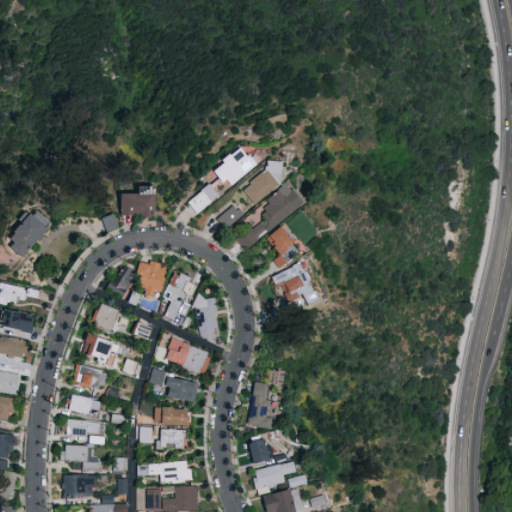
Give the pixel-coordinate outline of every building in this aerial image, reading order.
[(234,186),(229,180),(225,183),(215,172),(226,163),(224,161),(232,154),(233,156),(242,148),(249,157),(251,155),(253,158),(257,155),(262,161),(258,164),(258,165),(234,186)] [(245,191),(253,185),(251,183),(267,171),(267,167),(269,167),(269,161),(285,162),(283,185),(281,185),(256,206),(245,191)] [(203,192),(202,191),(211,184),(220,196),(213,202),(213,203),(199,214),(190,203),(203,192)] [(280,190),(287,184),(292,191),(294,190),(305,204),(269,233),(267,230),(258,238),(260,241),(247,252),(237,240),(251,229),(253,231),(264,222),(266,225),(269,222),(264,216),(268,212),(266,209),(272,204),(269,200),(280,191),(280,190)] [(158,187),(158,212),(156,212),(156,216),(152,216),(152,218),(143,218),(143,216),(122,216),(122,194),(141,194),(141,187),(158,187)] [(234,197),(244,210),(252,203),(242,191),(234,197)] [(235,206),(239,211),(241,209),(246,215),(227,231),(218,220),(235,206)] [(12,232),(29,213),(46,228),(41,233),(44,235),(39,241),(37,239),(21,257),(10,247),(13,243),(9,239),(14,234),(12,232)] [(103,219),(115,214),(120,228),(108,233),(103,219)] [(285,225),(298,240),(296,242),(296,243),(294,245),(301,253),(281,269),(275,262),(282,256),(268,239),(285,225)] [(141,263),(151,265),(152,261),(162,264),(161,265),(168,267),(165,278),(167,279),(163,293),(156,292),(154,298),(146,296),(148,289),(141,288),(142,284),(140,283),(142,276),(138,275),(141,263)] [(273,278),(295,268),(294,266),(301,263),(305,272),(309,273),(322,301),(310,307),(304,294),(300,296),(301,298),(290,303),(283,286),(279,288),(278,286),(277,286),(276,283),(274,284),(273,284),(273,281),(274,281),(273,278)] [(113,280),(116,282),(123,270),(124,270),(126,266),(133,271),(129,278),(135,281),(124,298),(108,288),(113,280)] [(177,271),(193,279),(191,283),(194,284),(186,301),(187,301),(186,303),(191,306),(187,316),(182,328),(175,325),(178,318),(177,317),(175,321),(165,317),(173,301),(165,298),(177,271)] [(0,289),(1,283),(26,289),(26,291),(29,291),(29,289),(41,291),(39,299),(28,297),(27,300),(20,298),(19,303),(8,301),(7,306),(0,304),(0,297),(2,290),(0,289)] [(134,292),(142,296),(137,307),(129,303),(134,292)] [(200,294),(206,300),(216,299),(218,315),(216,316),(218,328),(216,328),(216,333),(210,341),(202,335),(201,330),(199,331),(195,311),(197,310),(197,308),(193,309),(200,294)] [(103,304),(121,312),(112,332),(95,325),(96,323),(93,322),(97,310),(100,311),(103,304)] [(6,310),(36,315),(33,335),(23,332),(23,331),(2,327),(6,310)] [(154,329),(149,341),(135,335),(139,323),(154,329)] [(89,333),(99,337),(99,338),(116,344),(116,345),(121,347),(114,368),(98,362),(99,359),(84,353),(87,343),(86,343),(89,333)] [(0,338),(1,339),(2,337),(11,339),(11,338),(27,342),(26,347),(30,348),(28,354),(25,354),(23,359),(15,357),(15,360),(9,358),(9,356),(0,353),(0,338)] [(173,339),(210,354),(209,357),(212,358),(206,375),(201,373),(201,375),(199,375),(199,376),(194,374),(195,372),(183,368),(184,366),(167,360),(171,351),(169,350),(173,339)] [(160,347),(167,349),(164,362),(156,360),(160,347)] [(140,364),(135,377),(123,373),(128,359),(140,364)] [(78,365),(104,371),(104,373),(108,374),(105,387),(100,386),(99,391),(91,389),(91,390),(87,389),(87,390),(85,389),(85,388),(82,387),(82,386),(74,384),(77,373),(76,372),(78,365)] [(171,388),(151,384),(154,369),(167,372),(167,373),(176,375),(175,379),(200,384),(196,403),(169,397),(171,388)] [(0,371),(21,376),(17,395),(0,391),(0,371)] [(256,383),(270,385),(267,401),(279,403),(276,420),(274,419),(272,430),(259,428),(259,427),(249,425),(256,383)] [(107,398),(108,390),(110,390),(110,388),(121,391),(118,402),(108,399),(108,398),(107,398)] [(0,396),(17,400),(14,414),(10,414),(9,421),(0,419),(0,396)] [(67,405),(68,400),(72,401),(74,396),(93,400),(93,401),(102,403),(101,412),(92,410),(90,416),(70,411),(71,406),(67,405)] [(156,409),(164,409),(164,408),(175,409),(175,410),(189,411),(188,417),(191,418),(190,427),(164,425),(164,422),(156,421),(156,409)] [(113,424),(114,415),(126,416),(125,425),(113,424)] [(88,438),(67,436),(68,433),(63,432),(63,423),(68,424),(69,420),(107,425),(106,435),(88,433),(88,438)] [(140,427),(152,427),(152,439),(140,439),(140,427)] [(162,430),(171,430),(171,429),(178,430),(178,431),(187,431),(187,439),(186,438),(185,450),(165,449),(165,451),(158,450),(158,442),(162,442),(162,430)] [(0,434),(15,436),(14,454),(10,454),(10,459),(0,458),(0,434)] [(91,436),(106,438),(106,445),(90,444),(91,436)] [(250,444),(254,443),(253,438),(261,436),(262,441),(266,440),(268,448),(273,447),(275,456),(274,456),(275,460),(255,465),(250,444)] [(67,446),(91,447),(93,449),(93,456),(100,456),(100,464),(101,463),(101,472),(74,470),(75,462),(61,462),(62,452),(67,452),(67,446)] [(275,458),(287,455),(289,461),(277,465),(275,458)] [(115,458),(127,459),(126,475),(115,475),(115,458)] [(9,471),(0,470),(0,461),(9,462),(9,471)] [(139,465),(150,465),(188,462),(189,471),(193,470),(194,480),(192,480),(192,482),(187,482),(187,481),(186,481),(187,484),(174,485),(174,483),(162,484),(161,475),(139,476),(139,465)] [(256,472),(294,463),(297,473),(284,476),(286,483),(278,485),(278,487),(270,489),(271,493),(260,496),(259,490),(257,491),(254,479),(258,479),(256,472)] [(14,502),(0,499),(0,485),(2,474),(5,475),(5,472),(18,474),(15,492),(16,492),(14,502)] [(286,486),(303,482),(301,473),(284,477),(286,486)] [(65,476),(89,475),(89,477),(98,477),(98,488),(90,489),(90,490),(94,490),(94,497),(65,498),(65,490),(63,490),(63,484),(65,484),(65,476)] [(289,480),(306,476),(308,484),(291,489),(289,480)] [(129,480),(129,495),(119,495),(119,480),(129,480)] [(178,511),(164,511),(164,500),(177,500),(177,493),(164,493),(164,488),(195,487),(195,488),(199,488),(199,511),(178,511)] [(148,490),(163,490),(163,511),(148,511),(148,490)] [(292,491),(299,490),(304,511),(297,511),(267,511),(264,497),(292,491)] [(115,505),(103,505),(103,496),(115,496),(115,505)] [(310,499),(325,496),(327,506),(313,509),(310,499)]
